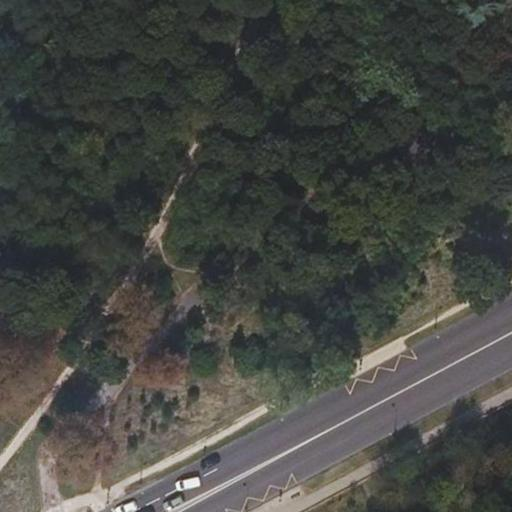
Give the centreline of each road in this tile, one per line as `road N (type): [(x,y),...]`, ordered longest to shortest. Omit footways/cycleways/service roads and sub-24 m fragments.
road 1 (unknown): [(0,465),(153,246),(264,0)]
road 2 (primary): [(511,331),(200,497)]
